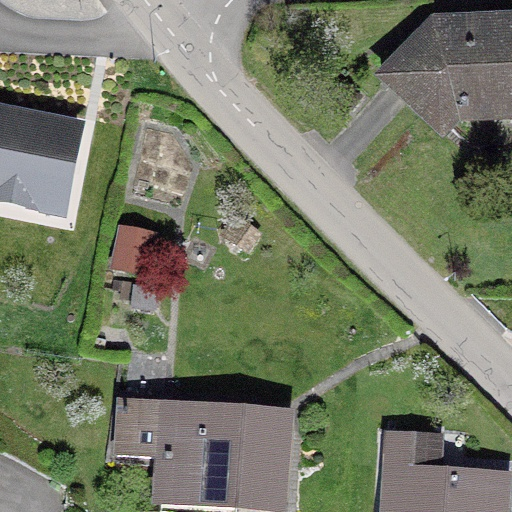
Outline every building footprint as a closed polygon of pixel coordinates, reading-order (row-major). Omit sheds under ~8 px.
[(441,143),(463,123),(511,121),(511,10),(431,14),(371,78),(441,143)] [(0,206),(65,219),(85,122),(0,105),(0,206)] [(215,231),(247,254),(262,233),(230,210),(215,231)] [(156,232),(118,225),(109,271),(148,278),(156,232)] [(154,459),(151,509),(190,511),(287,511),(294,410),(115,398),(112,456),(154,459)] [(444,470),(446,434),(383,431),(378,511),(509,511),(511,473),(444,470)]
